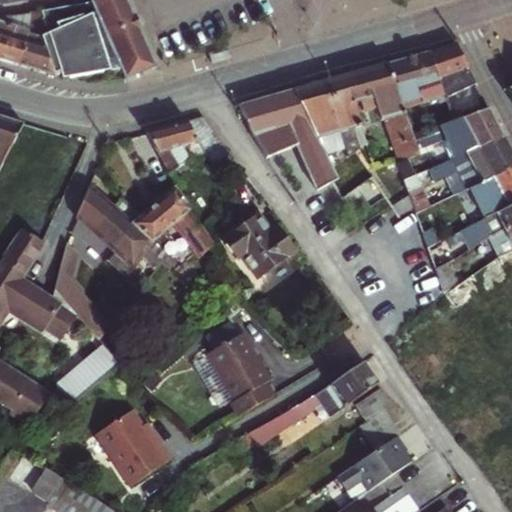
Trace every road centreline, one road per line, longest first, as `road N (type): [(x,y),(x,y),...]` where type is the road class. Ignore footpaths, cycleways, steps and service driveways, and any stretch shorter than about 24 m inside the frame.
road 1 (residential): [(497,511),(203,88)]
road 2 (residential): [(203,88),(455,15)]
road 3 (residential): [(179,95),(105,112),(0,90)]
